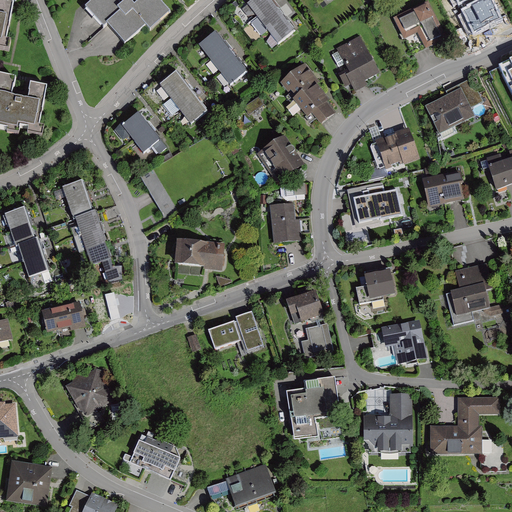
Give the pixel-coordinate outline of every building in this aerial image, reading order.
[(0,50),(12,53),(13,46),(8,45),(16,2),(5,0),(1,0),(0,5),(0,50)] [(118,0),(99,0),(88,9),(105,29),(109,25),(126,45),(147,28),(152,33),(172,15),(159,0),(145,0),(138,7),(133,0),(125,7),(118,0)] [(274,7),(268,0),(255,0),(247,6),(258,19),(274,7)] [(497,17),(488,0),(457,0),(456,1),(472,34),(489,25),(487,21),(497,17)] [(431,4),(397,19),(407,41),(422,35),(428,50),(447,41),(431,4)] [(284,20),(274,7),(258,19),(268,33),(284,20)] [(294,33),(284,20),(268,33),(278,46),(294,33)] [(199,47),(210,61),(226,48),(215,35),(199,47)] [(363,40),(340,51),(352,75),(343,79),(349,90),(354,87),(357,93),(369,87),(368,84),(381,77),(363,40)] [(210,61),(220,74),(236,61),(226,48),(210,61)] [(220,74),(231,87),(247,75),(236,61),(220,74)] [(333,101),(306,68),(282,87),(312,123),(317,119),(322,126),(337,114),(330,104),(333,101)] [(160,87),(171,100),(187,88),(176,74),(160,87)] [(19,80),(3,77),(0,95),(0,127),(0,128),(21,132),(22,128),(31,129),(30,135),(45,138),(47,131),(41,130),(49,87),(34,84),(31,102),(16,99),(19,80)] [(450,98),(429,108),(442,135),(478,118),(474,109),(484,104),(473,81),(447,94),(450,98)] [(171,100),(181,114),(197,101),(187,88),(171,100)] [(181,114),(192,127),(208,115),(197,101),(181,114)] [(149,129),(139,116),(123,128),(133,142),(149,129)] [(160,143),(149,129),(133,142),(144,155),(160,143)] [(411,130),(380,141),(389,168),(420,157),(411,130)] [(287,138),(264,154),(284,182),(306,166),(287,138)] [(503,157),(491,161),(499,190),(511,186),(511,154),(511,155),(511,161),(505,164),(503,157)] [(165,214),(177,206),(154,171),(142,178),(165,214)] [(461,173),(427,179),(432,208),(466,202),(461,173)] [(63,190),(68,206),(88,199),(82,183),(63,190)] [(283,200),(308,198),(307,185),(282,187),(283,200)] [(381,223),(404,218),(397,189),(371,195),(370,191),(354,194),(359,215),(363,214),(367,227),(367,228),(382,225),(381,223)] [(93,215),(88,199),(68,206),(74,221),(76,221),(93,215)] [(297,204),(274,206),(277,247),(304,246),(302,224),(298,224),(297,204)] [(36,244),(26,211),(8,216),(19,249),(22,247),(32,280),(50,274),(40,242),(36,244)] [(101,230),(95,214),(93,215),(76,221),(81,237),(101,230)] [(106,246),(101,230),(81,237),(86,252),(106,246)] [(226,248),(180,243),(178,269),(224,273),(226,248)] [(111,262),(106,246),(86,252),(92,268),(111,262)] [(491,311),(486,294),(493,292),(487,265),(456,273),(460,291),(451,294),(451,295),(446,296),(454,327),(475,322),(473,315),(491,311)] [(370,289),(359,292),(362,305),(399,298),(394,272),(368,277),(370,289)] [(122,295),(106,299),(111,318),(127,314),(122,295)] [(319,295),(289,304),(296,328),(326,319),(319,295)] [(80,304),(42,314),(47,335),(70,329),(72,333),(87,329),(80,304)] [(266,348),(254,316),(211,332),(218,353),(245,343),(249,354),(266,348)] [(11,324),(0,326),(0,346),(15,343),(11,324)] [(422,325),(383,332),(386,349),(398,347),(401,365),(428,360),(422,325)] [(330,327),(301,332),(306,361),(336,355),(330,327)] [(193,354),(202,351),(197,336),(188,339),(193,354)] [(76,376),(69,390),(86,418),(117,401),(99,371),(85,380),(76,376)] [(338,381),(308,385),(310,393),(291,396),(297,444),(321,441),(318,419),(343,415),(338,381)] [(416,396),(393,397),(393,418),(367,419),(368,449),(381,449),(381,456),(404,456),(404,449),(416,449),(416,396)] [(501,399),(460,400),(461,428),(433,429),(434,458),(485,457),(484,431),(482,431),(482,417),(502,416),(501,399)] [(0,440),(17,437),(13,412),(0,413),(0,440)] [(123,462),(171,483),(181,461),(177,450),(157,441),(156,443),(142,437),(133,458),(126,455),(123,462)] [(482,466),(497,467),(497,459),(483,458),(482,466)] [(54,470),(16,465),(10,502),(49,507),(54,470)] [(228,484),(210,489),(214,502),(233,496),(238,511),(278,498),(269,468),(227,482),(228,484)] [(92,501),(80,495),(70,511),(117,511),(119,509),(95,496),(92,501)]
